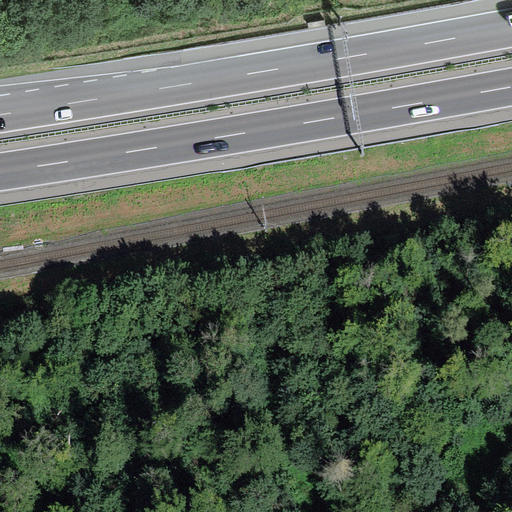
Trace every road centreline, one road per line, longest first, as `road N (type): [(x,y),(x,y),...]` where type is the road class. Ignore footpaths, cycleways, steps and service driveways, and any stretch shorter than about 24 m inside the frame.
road 1 (motorway): [(511,27),(0,114)]
road 2 (motorway): [(0,171),(511,86)]
